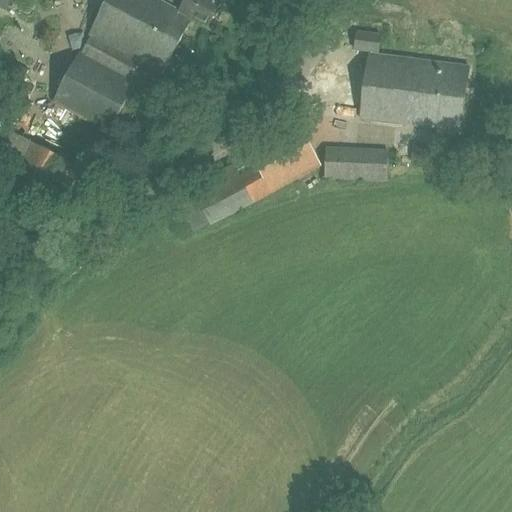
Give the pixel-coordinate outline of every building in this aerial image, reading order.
[(0,0),(0,8),(7,11),(8,7),(12,8),(15,0),(0,0)] [(221,3),(216,0),(186,0),(180,12),(158,0),(110,0),(90,37),(93,38),(139,63),(162,75),(191,21),(192,19),(208,27),(221,3)] [(362,122),(461,135),(469,66),(379,55),(381,36),(357,33),(354,53),(370,55),(362,122)] [(55,103),(112,133),(120,117),(127,121),(129,121),(130,120),(137,109),(136,107),(136,106),(129,101),(138,84),(131,80),(139,63),(93,38),(84,54),(81,53),(55,103)] [(0,83),(14,90),(2,113),(13,118),(24,96),(18,92),(29,71),(8,59),(0,73),(0,83)] [(258,167),(240,175),(255,203),(323,166),(299,122),(248,149),(258,167)] [(0,150),(0,176),(26,190),(59,208),(81,168),(11,130),(0,150)] [(412,145),(412,162),(438,165),(439,148),(412,145)] [(142,168),(145,148),(132,146),(130,166),(142,168)] [(386,182),(387,167),(395,167),(395,153),(388,152),(388,151),(326,149),(325,179),(386,182)]
